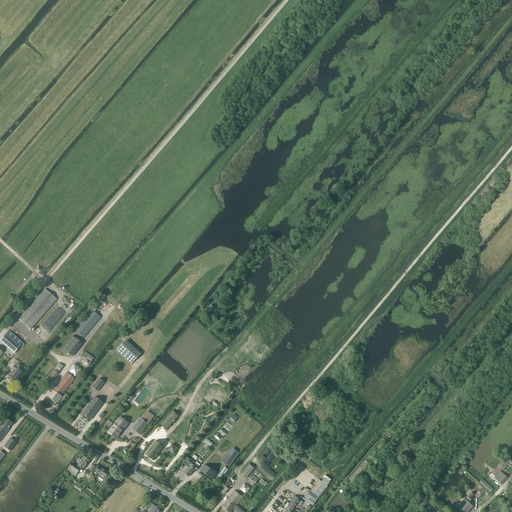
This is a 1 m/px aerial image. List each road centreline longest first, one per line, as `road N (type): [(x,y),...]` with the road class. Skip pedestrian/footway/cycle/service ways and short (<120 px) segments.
road 1 (track): [(511,147),(269,432),(239,479)]
road 2 (track): [(288,0),(47,279)]
road 3 (tertiary): [(194,511),(0,394)]
